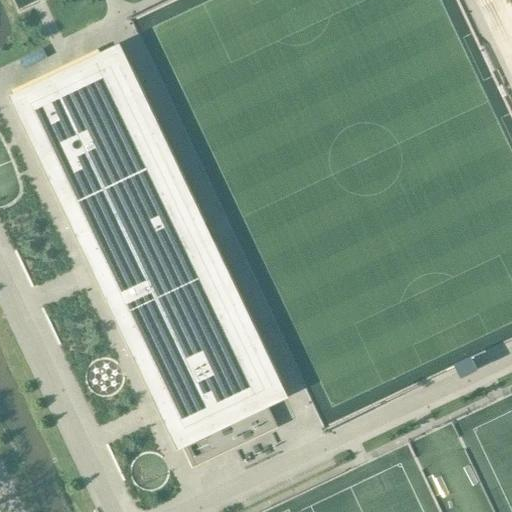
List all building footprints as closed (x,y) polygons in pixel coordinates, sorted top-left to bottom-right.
[(511,0),(500,0),(499,81),(511,114),(511,0)] [(91,58),(13,95),(182,450),(187,448),(192,459),(193,461),(228,444),(266,426),(251,396),(184,255),(176,238),(101,80),(91,58)] [(109,76),(101,80),(176,238),(188,233),(206,224),(131,66),(109,76)] [(196,250),(184,255),(251,396),(259,392),(281,382),(214,241),(196,250)] [(459,377),(477,368),(470,354),(452,362),(459,377)]
